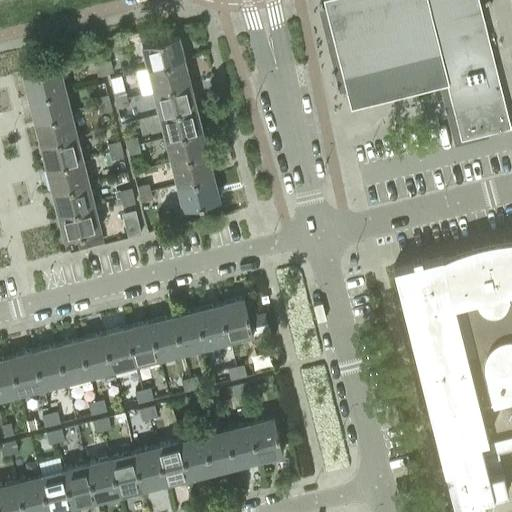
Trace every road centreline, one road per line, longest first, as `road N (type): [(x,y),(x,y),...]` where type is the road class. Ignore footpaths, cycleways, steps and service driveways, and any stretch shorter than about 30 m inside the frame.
road 1 (residential): [(0,313),(318,235)]
road 2 (residential): [(381,481),(318,235)]
road 3 (residential): [(318,235),(511,186)]
road 4 (residential): [(318,235),(278,73)]
road 5 (residential): [(264,511),(381,481)]
